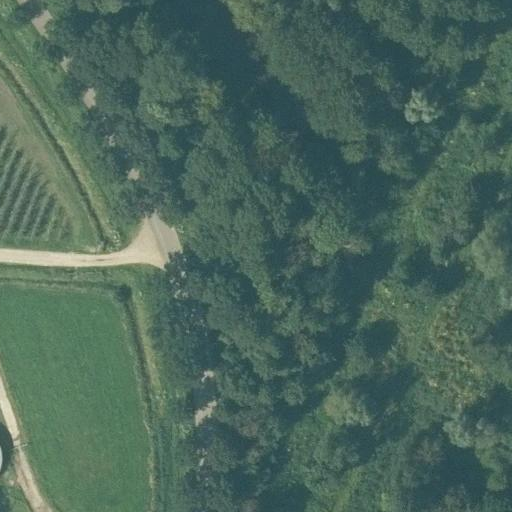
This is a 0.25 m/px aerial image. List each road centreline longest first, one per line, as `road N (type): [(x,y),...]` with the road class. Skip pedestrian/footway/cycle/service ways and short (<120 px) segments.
road 1 (unclassified): [(204,511),(202,387),(165,237),(102,111),(27,0)]
road 2 (track): [(0,393),(40,511)]
